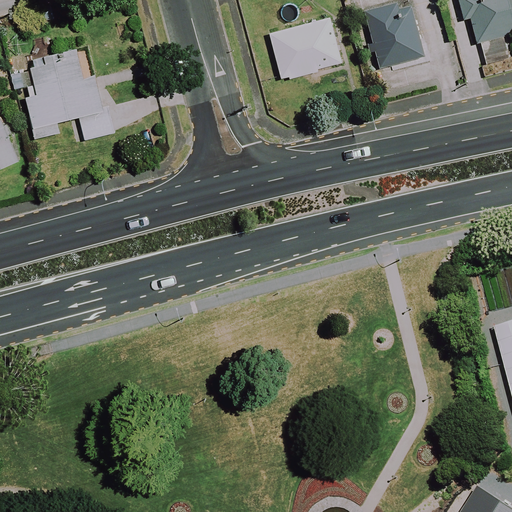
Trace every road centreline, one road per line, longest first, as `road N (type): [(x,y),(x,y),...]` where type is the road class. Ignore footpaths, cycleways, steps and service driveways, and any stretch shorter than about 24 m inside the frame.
road 1 (trunk): [(511,187),(0,318)]
road 2 (trunk): [(239,189),(511,131)]
road 3 (trunk): [(0,250),(239,189)]
road 4 (residential): [(239,189),(188,0)]
